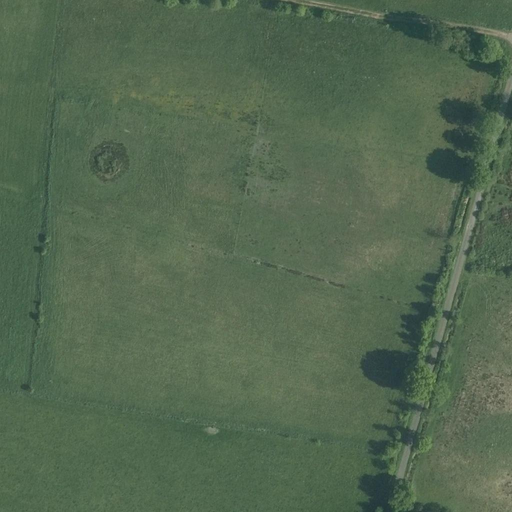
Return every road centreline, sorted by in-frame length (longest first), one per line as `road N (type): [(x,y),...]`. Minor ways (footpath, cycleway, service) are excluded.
road 1 (unclassified): [(388,511),(511,75)]
road 2 (track): [(511,36),(284,0)]
